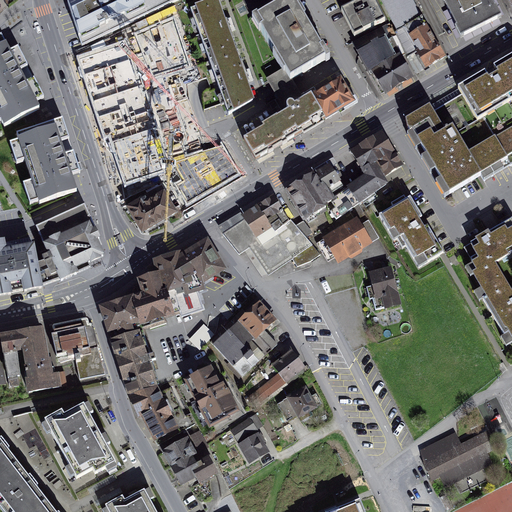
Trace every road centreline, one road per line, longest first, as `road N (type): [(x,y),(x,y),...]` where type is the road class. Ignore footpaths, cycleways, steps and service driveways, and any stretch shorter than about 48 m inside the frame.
road 1 (secondary): [(129,267),(40,0)]
road 2 (primary): [(379,117),(201,222)]
road 3 (primary): [(511,39),(379,117)]
road 4 (residential): [(310,0),(379,117)]
road 5 (residential): [(201,222),(254,285),(277,288),(303,276)]
